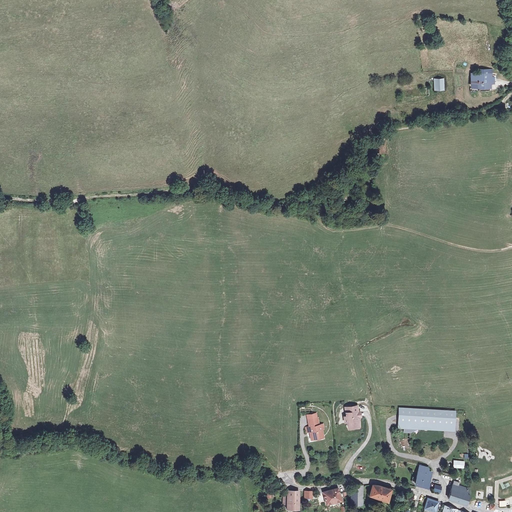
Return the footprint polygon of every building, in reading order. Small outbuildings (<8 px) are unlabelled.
[(485,74),(470,74),(470,86),(477,86),(477,90),(486,90),(486,82),(486,77),(488,77),(488,72),(485,72),(485,74)] [(440,79),(432,80),(432,90),(441,90),(440,79)] [(358,411),(357,406),(345,408),(347,417),(344,417),(345,423),(348,422),(348,426),(354,425),(354,427),(359,426),(358,417),(357,413),(357,412),(358,411)] [(453,411),(396,408),(396,427),(400,427),(400,431),(408,432),(409,427),(452,429),(453,411)] [(306,432),(309,432),(311,438),(322,436),(321,431),(323,428),(322,425),(318,425),(317,419),(316,419),(315,414),(308,416),(309,420),(310,427),(306,428),(306,432)] [(429,468),(420,466),(416,483),(428,486),(431,474),(430,473),(430,471),(429,468)] [(460,482),(454,481),(448,499),(466,505),(470,495),(470,490),(459,486),(460,482)] [(383,487),(373,485),(370,495),(380,498),(383,487)] [(352,492),(352,498),(363,497),(363,486),(353,486),(352,492)] [(383,487),(380,498),(389,501),(392,489),(383,487)] [(327,504),(331,502),(341,499),(338,489),(328,492),(324,493),(327,504)] [(287,497),(283,497),(283,505),(287,505),(287,509),(298,509),(298,492),(287,491),(287,497)] [(438,503),(428,500),(425,509),(426,509),(431,510),(435,511),(438,503)]
